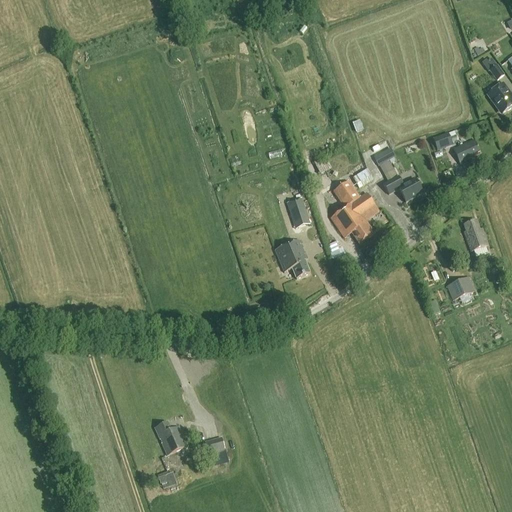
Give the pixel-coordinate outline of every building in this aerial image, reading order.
[(503,76),(496,67),(489,72),(496,82),(503,76)] [(511,108),(511,100),(508,95),(510,94),(503,85),(488,96),(502,115),(506,112),(508,112),(511,110),(511,108)] [(457,134),(456,132),(433,140),(437,152),(457,144),(455,139),(456,139),(455,135),(457,134)] [(469,157),(479,153),(474,141),(453,150),(460,167),(471,162),(469,157)] [(390,150),(374,159),(378,168),(379,167),(389,162),(395,158),(390,150)] [(331,170),(325,158),(314,163),(320,176),(327,172),(331,170)] [(398,178),(397,176),(389,162),(379,167),(388,183),(383,186),(389,196),(399,190),(401,194),(400,194),(406,204),(423,195),(415,181),(403,187),(398,178)] [(353,180),(359,190),(373,181),(367,172),(367,171),(352,180),(353,181),(353,180)] [(333,193),(344,210),(330,220),(344,240),(351,235),(359,246),(373,237),(368,230),(370,229),(366,223),(379,213),(366,195),(360,199),(348,183),(333,193)] [(288,203),(294,222),(309,217),(302,198),(288,203)] [(470,253),(487,248),(482,231),(479,231),(475,221),(463,225),(465,233),(464,233),(470,253)] [(304,262),(307,260),(304,252),(303,253),(302,250),(303,250),(299,241),(274,251),(284,274),(292,270),(296,280),(310,274),(307,267),(304,262)] [(337,242),(327,246),(332,260),(345,256),(343,250),(337,242)] [(452,302),(475,292),(468,278),(446,287),(452,302)] [(460,299),(462,304),(471,300),(469,295),(460,299)] [(166,455),(186,446),(177,427),(170,430),(166,422),(154,427),(166,455)] [(208,455),(224,451),(221,439),(205,444),(208,455)] [(169,475),(168,473),(157,477),(161,485),(163,490),(177,485),(175,479),(173,474),(169,475)]
